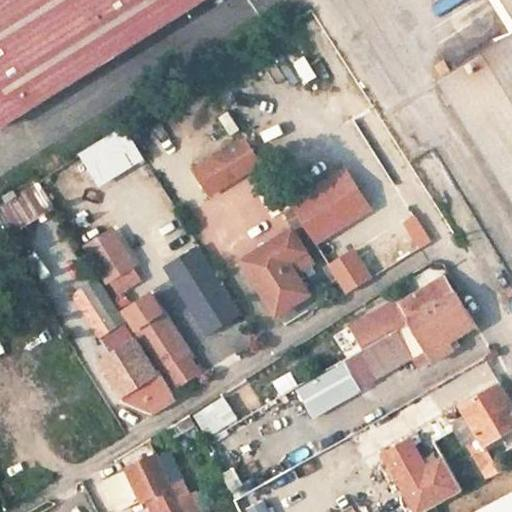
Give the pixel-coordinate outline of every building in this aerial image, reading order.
[(0,0),(0,124),(198,0),(0,0)] [(511,0),(503,0),(511,13),(511,33),(438,79),(511,198),(511,0)] [(492,0),(511,32),(511,13),(503,0),(492,0)] [(144,159),(125,127),(80,154),(100,186),(144,159)] [(245,140),(214,159),(229,184),(261,165),(245,140)] [(382,201),(396,192),(377,162),(357,174),(363,185),(341,200),(332,185),(294,209),(295,210),(315,241),(316,244),(382,201)] [(357,174),(354,171),(332,185),(341,200),(363,185),(357,174)] [(51,204),(38,182),(0,207),(0,225),(6,234),(51,204)] [(389,212),(406,201),(400,190),(396,192),(382,201),(389,212)] [(290,230),(302,249),(315,241),(295,210),(283,218),(290,230)] [(141,281),(133,268),(139,265),(116,227),(85,246),(108,284),(111,282),(118,295),(141,281)] [(287,261),(303,251),(302,249),(290,230),(244,259),(251,272),(239,279),(252,300),(264,292),(277,311),(288,303),(291,309),(298,304),(295,299),(306,292),(287,261)] [(229,301),(187,233),(181,237),(187,245),(170,256),(180,272),(186,268),(213,311),(229,301)] [(315,241),(302,249),(303,251),(312,266),(309,268),(321,286),(337,276),(332,266),(316,244),(315,241)] [(355,252),(332,266),(337,276),(345,292),(372,275),(355,252)] [(456,291),(447,274),(425,288),(402,301),(398,304),(394,298),(365,316),(372,330),(377,338),(391,330),(410,319),(456,291)] [(425,288),(419,278),(411,282),(397,291),(402,301),(425,288)] [(104,288),(85,298),(101,327),(119,316),(104,288)] [(433,358),(454,345),(450,338),(457,334),(475,323),(472,318),(456,291),(410,319),(433,358)] [(154,292),(123,312),(172,391),(203,372),(154,292)] [(365,316),(354,323),(361,336),(372,330),(365,316)] [(366,345),(381,371),(406,357),(391,330),(377,338),(366,345)] [(135,339),(100,361),(120,394),(155,372),(135,339)] [(495,376),(509,368),(496,348),(483,355),(495,376)] [(344,364),(298,391),(315,418),(360,392),(344,364)] [(511,377),(500,385),(511,406),(511,377)] [(21,381),(0,394),(0,430),(37,406),(21,381)] [(499,384),(462,405),(468,415),(456,421),(456,427),(465,443),(467,442),(486,476),(499,469),(484,442),(511,425),(511,406),(500,385),(499,384)] [(119,434),(94,391),(72,404),(80,416),(66,425),(83,456),(119,434)] [(224,398),(194,416),(208,439),(238,421),(224,398)] [(416,511),(420,511),(461,490),(443,457),(425,466),(410,438),(383,453),(416,511)] [(127,470),(107,478),(119,506),(145,494),(153,511),(181,511),(177,500),(155,453),(125,466),(127,470)] [(8,485),(6,486),(0,476),(0,489),(8,503),(16,498),(8,485)] [(511,511),(511,490),(471,511),(511,511)] [(202,511),(204,511),(195,491),(177,500),(181,511),(202,511)]
